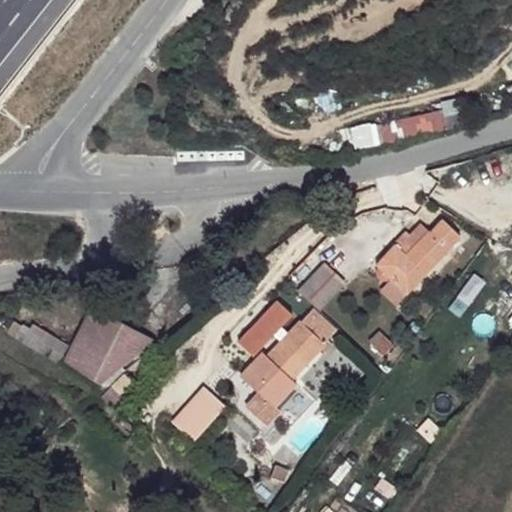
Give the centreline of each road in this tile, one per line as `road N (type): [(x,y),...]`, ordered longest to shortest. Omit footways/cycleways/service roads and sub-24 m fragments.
road 1 (unknown): [(396,161),(405,192),(320,230),(215,329),(202,365),(158,412),(151,440),(172,482),(165,511)]
road 2 (unclassified): [(511,132),(353,172),(236,188)]
road 3 (unclassified): [(0,278),(185,240),(222,225),(236,188)]
road 4 (unclassified): [(161,0),(27,194)]
road 5 (unclassified): [(236,188),(27,194)]
road 6 (unknown): [(109,511),(0,438)]
